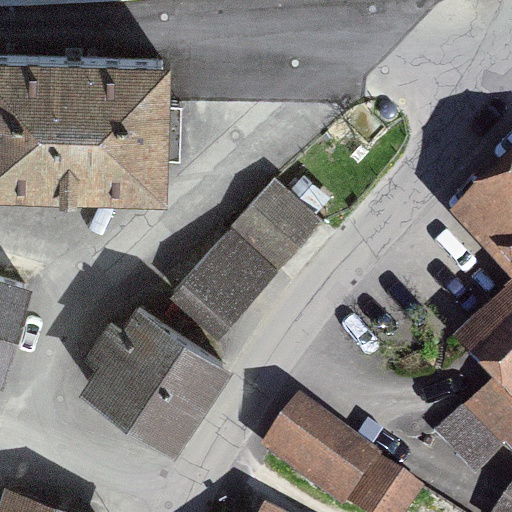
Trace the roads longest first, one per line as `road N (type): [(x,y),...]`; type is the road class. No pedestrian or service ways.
road 1 (unknown): [(397,18),(275,111),(93,288),(52,345),(5,445)]
road 2 (residential): [(183,511),(204,463),(314,293),(511,50)]
road 3 (unclassified): [(511,16),(0,28)]
road 4 (unknown): [(204,463),(5,445)]
